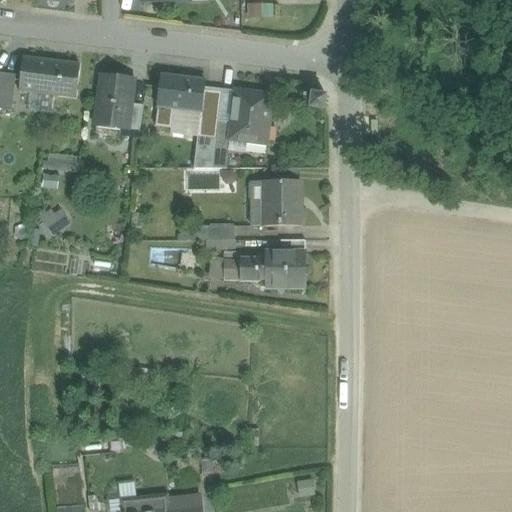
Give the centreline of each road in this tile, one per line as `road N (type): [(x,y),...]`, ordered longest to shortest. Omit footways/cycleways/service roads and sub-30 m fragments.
road 1 (residential): [(343,511),(349,194)]
road 2 (residential): [(112,39),(348,67)]
road 3 (residential): [(349,194),(511,214)]
road 4 (residential): [(349,194),(348,67)]
